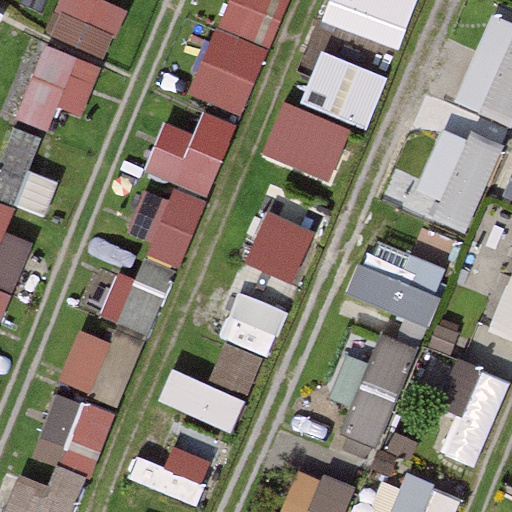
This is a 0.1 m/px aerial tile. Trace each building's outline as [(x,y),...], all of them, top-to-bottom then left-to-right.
[(4,0),(0,0),(0,26),(12,4),(4,0)] [(68,0),(56,25),(113,54),(139,2),(135,0),(68,0)] [(234,0),(197,90),(252,112),(297,0),(234,0)] [(466,95),(511,113),(511,5),(503,2),(466,95)] [(49,36),(26,115),(59,124),(66,101),(96,109),(112,54),(49,36)] [(329,44),(310,98),(377,121),(396,67),(329,44)] [(272,157),(345,176),(361,116),(288,96),(272,157)] [(211,101),(202,123),(175,111),(152,163),(218,192),(250,118),(211,101)] [(423,195),(481,217),(511,138),(453,117),(423,195)] [(0,339),(49,222),(48,221),(71,165),(15,142),(0,177),(0,339)] [(137,400),(207,191),(180,182),(149,274),(104,260),(88,309),(92,310),(69,377),(137,400)] [(166,233),(174,188),(148,184),(141,229),(166,233)] [(252,256),(303,278),(326,224),(276,202),(252,256)] [(355,290),(436,320),(457,264),(376,234),(355,290)] [(246,284),(217,371),(265,387),(294,299),(246,284)] [(393,437),(424,337),(386,325),(355,426),(393,437)] [(511,366),(469,357),(449,449),(493,458),(511,367),(511,366)] [(169,399),(247,419),(256,383),(178,363),(169,399)] [(9,511),(81,511),(128,408),(70,382),(36,457),(35,456),(9,511)] [(142,480),(211,495),(222,444),(184,435),(179,458),(148,451),(142,480)] [(301,461),(289,511),(350,511),(359,474),(301,461)] [(397,511),(463,511),(473,490),(418,466),(397,511)]
